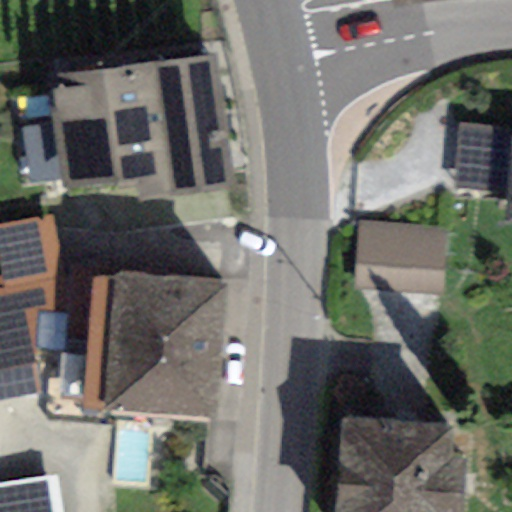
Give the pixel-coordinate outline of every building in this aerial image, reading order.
[(48,68),(61,178),(116,170),(118,182),(139,179),(140,195),(233,176),(213,43),(48,68)] [(511,130),(508,130),(500,207),(511,208),(511,130)] [(0,274),(3,288),(0,288),(0,398),(42,391),(37,364),(80,356),(53,212),(0,221),(0,274)] [(446,230),(359,225),(355,288),(442,293),(446,230)] [(227,275),(115,266),(105,397),(217,405),(227,275)] [(462,511),(468,419),(340,412),(333,511),(462,511)]
